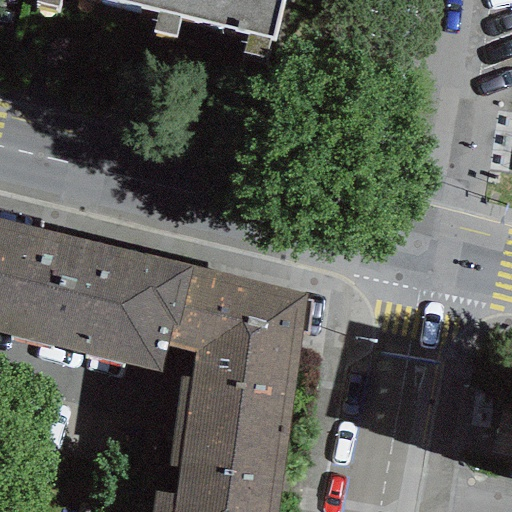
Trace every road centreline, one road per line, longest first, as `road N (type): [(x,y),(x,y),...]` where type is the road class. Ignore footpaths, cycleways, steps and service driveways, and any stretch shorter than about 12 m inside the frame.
road 1 (residential): [(0,148),(422,252)]
road 2 (residential): [(422,252),(375,511)]
